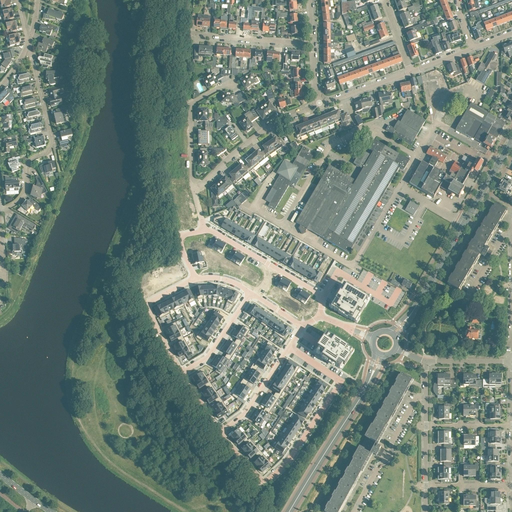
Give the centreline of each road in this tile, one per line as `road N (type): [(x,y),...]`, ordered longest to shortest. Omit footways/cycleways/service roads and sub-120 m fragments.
road 1 (residential): [(290,347),(338,382),(285,464),(260,479),(219,430)]
road 2 (tertiary): [(419,300),(511,142)]
road 3 (tertiary): [(288,511),(366,387)]
road 4 (residential): [(195,182),(258,134),(318,105)]
road 5 (residential): [(353,511),(416,396),(425,395)]
road 6 (residential): [(319,296),(203,226)]
road 7 (residential): [(181,373),(147,304),(195,278)]
road 8 (residential): [(313,44),(189,33)]
